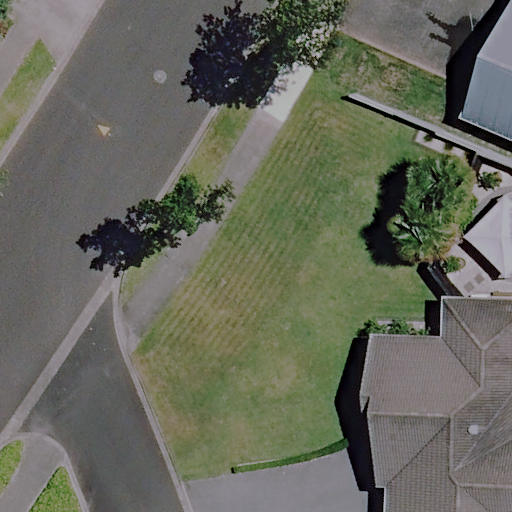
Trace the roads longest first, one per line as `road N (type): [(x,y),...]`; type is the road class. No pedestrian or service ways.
road 1 (residential): [(46,260),(196,0)]
road 2 (residential): [(46,260),(132,511)]
